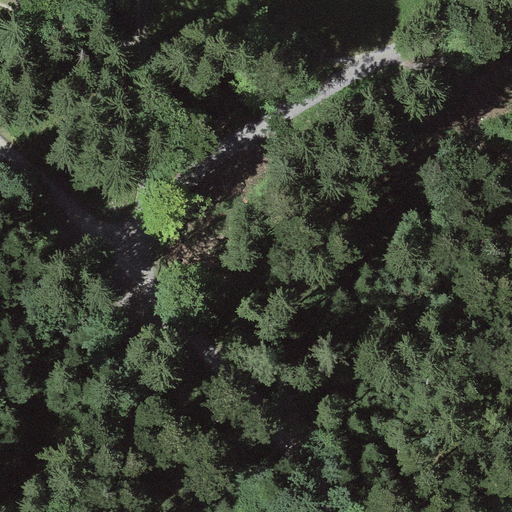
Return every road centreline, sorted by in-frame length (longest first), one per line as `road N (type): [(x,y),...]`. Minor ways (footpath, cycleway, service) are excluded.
road 1 (track): [(0,140),(267,415),(333,511)]
road 2 (track): [(89,36),(349,59),(454,0)]
road 3 (track): [(114,255),(89,36)]
road 4 (track): [(89,36),(6,69),(11,93),(0,99)]
